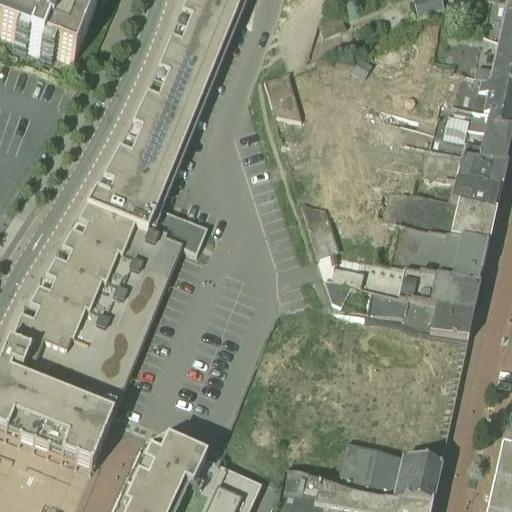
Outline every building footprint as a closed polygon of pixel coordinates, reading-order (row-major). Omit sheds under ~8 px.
[(10,0),(0,28),(0,39),(28,51),(26,55),(40,60),(41,56),(73,68),(99,0),(10,0)] [(85,216),(85,217),(181,256),(196,262),(207,236),(151,213),(159,194),(172,160),(201,89),(216,52),(237,0),(242,0),(244,0),(243,0),(189,0),(186,8),(179,26),(168,53),(162,67),(156,80),(151,92),(133,131),(124,147),(109,174),(102,187),(93,202),(85,216)] [(438,0),(417,0),(411,2),(417,21),(443,13),(438,0)] [(511,10),(473,2),(474,1),(470,0),(469,0),(468,11),(475,12),(474,16),(479,17),(480,14),(489,16),(482,44),(511,50),(511,10)] [(511,10),(511,0),(473,0),(474,1),(473,2),(511,10)] [(511,50),(482,44),(474,43),(476,33),(465,31),(463,41),(447,37),(441,66),(454,69),(452,79),(458,80),(511,92),(511,50)] [(362,84),(372,69),(360,61),(350,76),(362,84)] [(285,73),(264,80),(278,131),(299,125),(285,73)] [(511,125),(511,92),(458,80),(451,111),(511,125)] [(511,145),(511,125),(451,111),(439,109),(435,128),(418,124),(416,133),(434,137),(429,156),(506,173),(511,145)] [(506,173),(429,156),(424,154),(419,177),(501,195),(506,173)] [(501,195),(419,177),(419,179),(398,174),(397,178),(391,176),(386,196),(388,196),(390,197),(392,189),(411,193),(409,200),(495,220),(501,195)] [(409,200),(392,196),(391,197),(390,197),(388,196),(381,227),(398,231),(488,251),(495,220),(409,200)] [(181,256),(85,217),(68,247),(57,265),(49,279),(34,305),(21,328),(19,327),(8,354),(7,354),(0,370),(0,442),(4,444),(32,455),(90,479),(101,451),(110,430),(130,380),(151,329),(169,283),(181,256)] [(306,230),(317,264),(337,258),(327,224),(306,230)] [(483,272),(488,251),(398,231),(394,251),(483,272)] [(479,293),(483,272),(394,251),(389,272),(403,276),(479,293)] [(333,273),(330,287),(351,292),(359,294),(363,279),(333,273)] [(472,321),(479,293),(403,276),(397,302),(397,304),(472,321)] [(351,292),(330,287),(323,286),(330,307),(342,315),(351,292)] [(371,298),(365,322),(467,346),(472,321),(397,304),(371,298)] [(332,358),(274,383),(286,411),(313,414),(318,425),(325,422),(351,425),(351,421),(345,407),(350,360),(332,358)] [(511,511),(511,419),(511,420),(508,424),(507,428),(508,432),(511,435),(511,437),(508,457),(500,455),(497,471),(487,511),(511,511)] [(296,478),(394,500),(432,509),(440,472),(402,463),(304,440),(296,478)] [(251,511),(260,493),(164,449),(141,461),(117,511),(251,511)] [(276,511),(431,511),(432,509),(394,500),(296,478),(285,476),(276,511)]
